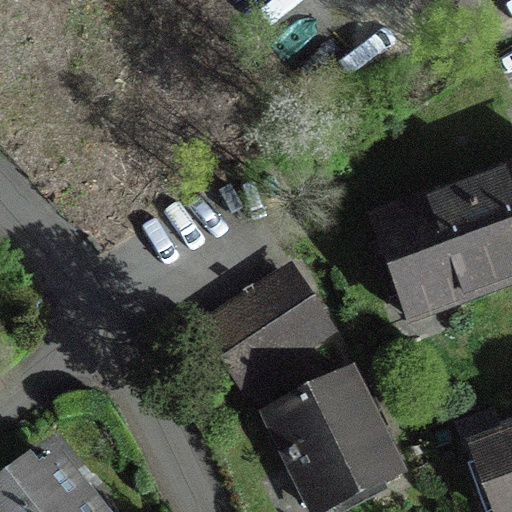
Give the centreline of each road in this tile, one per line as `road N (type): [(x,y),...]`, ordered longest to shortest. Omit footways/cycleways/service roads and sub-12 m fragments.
road 1 (residential): [(112,309),(192,511)]
road 2 (residential): [(0,199),(112,309)]
road 3 (residential): [(112,309),(0,397)]
